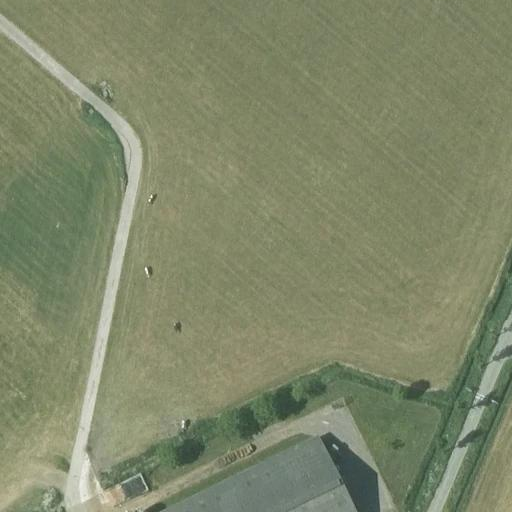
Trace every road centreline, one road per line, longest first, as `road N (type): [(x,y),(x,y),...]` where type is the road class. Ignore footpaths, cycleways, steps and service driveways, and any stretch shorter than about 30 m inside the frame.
road 1 (track): [(80,511),(72,493),(133,169),(131,142),(0,23)]
road 2 (tertiary): [(428,511),(511,322)]
